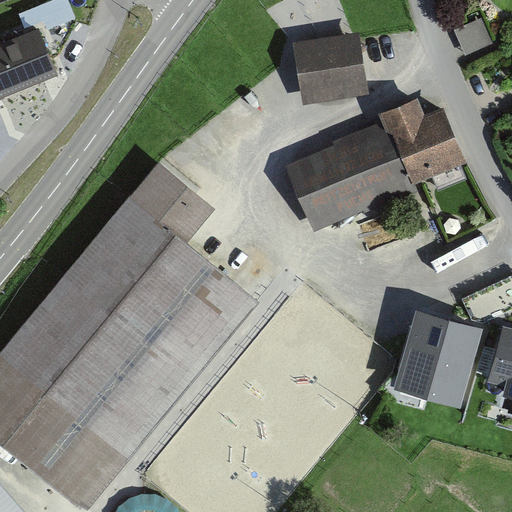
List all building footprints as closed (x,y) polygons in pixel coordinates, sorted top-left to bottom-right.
[(483,15),(455,28),(466,53),(494,41),(483,15)] [(0,35),(0,92),(59,70),(40,21),(0,35)] [(361,32),(295,42),(304,104),(370,95),(361,32)] [(419,90),(382,105),(386,120),(410,178),(467,155),(446,101),(426,109),(419,90)] [(410,178),(386,120),(288,160),(315,226),(366,206),(367,208),(415,189),(410,178)] [(215,205),(159,159),(0,348),(0,438),(85,509),(262,297),(189,236),(215,205)] [(511,272),(462,294),(474,321),(511,304),(511,272)] [(482,324),(417,305),(395,380),(460,399),(482,324)] [(511,320),(505,319),(490,374),(506,378),(504,387),(511,389),(511,320)] [(31,511),(0,476),(0,511),(31,511)]
